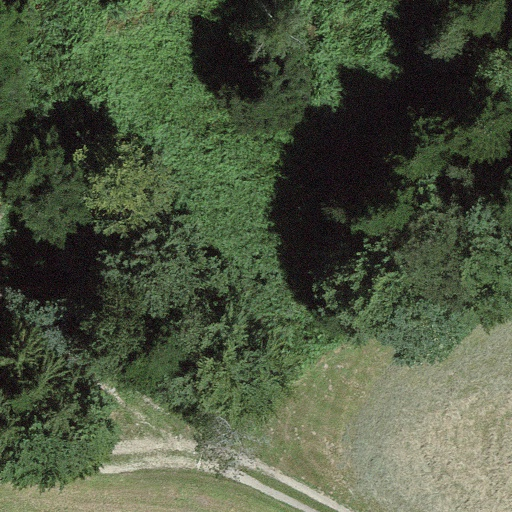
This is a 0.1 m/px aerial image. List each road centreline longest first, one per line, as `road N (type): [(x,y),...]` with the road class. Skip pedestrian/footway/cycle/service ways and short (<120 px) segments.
road 1 (track): [(247,472),(0,288)]
road 2 (track): [(247,472),(0,444)]
